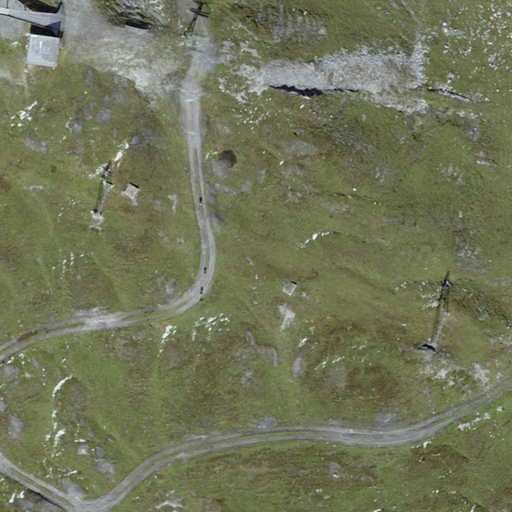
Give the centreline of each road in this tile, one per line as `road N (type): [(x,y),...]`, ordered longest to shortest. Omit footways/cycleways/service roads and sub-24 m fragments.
road 1 (track): [(511,377),(475,408),(372,441),(231,431),(87,510),(0,462)]
road 2 (track): [(0,354),(50,321),(177,309),(206,251),(191,149),(209,67),(198,0)]
